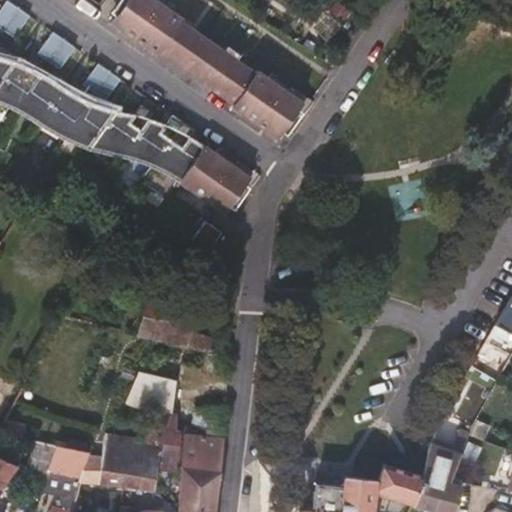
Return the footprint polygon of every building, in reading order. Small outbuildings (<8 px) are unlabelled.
[(154,54),(176,22),(177,20),(166,12),(165,13),(146,0),(125,0),(108,25),(151,56),(153,54),(154,54)] [(0,29),(13,11),(2,3),(0,5),(0,29)] [(25,19),(13,11),(0,29),(0,33),(10,40),(25,19)] [(179,72),(202,40),(176,22),(154,54),(179,72)] [(31,55),(43,63),(59,41),(47,33),(31,55)] [(179,72),(204,89),(226,58),(202,40),(179,72)] [(71,50),(59,41),(43,63),(56,71),(71,50)] [(229,106),(250,75),(226,58),(204,89),(229,106)] [(0,60),(0,76),(9,64),(2,61),(0,60)] [(77,86),(89,94),(104,72),(92,63),(77,86)] [(0,76),(0,106),(9,112),(35,76),(16,67),(9,64),(0,76)] [(104,72),(89,94),(100,102),(116,80),(104,72)] [(250,75),(229,106),(229,109),(273,140),(278,132),(296,105),(285,97),(284,98),(261,82),(262,81),(251,73),(250,75)] [(35,76),(9,112),(24,123),(31,126),(57,89),(35,76)] [(57,89),(31,126),(57,140),(60,137),(82,104),(63,94),(57,89)] [(109,112),(82,104),(60,137),(74,147),(83,149),(109,112)] [(109,112),(83,149),(104,154),(106,150),(116,157),(141,119),(130,112),(128,115),(109,112)] [(141,119),(116,157),(130,162),(134,162),(137,160),(145,166),(176,121),(165,114),(157,126),(141,119)] [(177,183),(200,147),(187,138),(191,132),(176,121),(145,166),(177,183)] [(200,147),(177,183),(187,190),(188,188),(212,205),(211,208),(211,209),(222,216),(245,180),(247,178),(236,171),(235,173),(209,156),(211,154),(200,147)] [(101,227),(91,222),(80,243),(91,248),(101,227)] [(223,235),(202,222),(191,238),(213,249),(223,235)] [(511,287),(501,307),(511,312),(511,287)] [(196,301),(147,291),(137,338),(186,349),(196,301)] [(133,469),(157,472),(161,473),(167,430),(173,382),(136,373),(123,405),(148,415),(134,442),(107,439),(102,465),(133,469)] [(206,409),(197,408),(195,428),(203,429),(206,409)] [(175,511),(212,511),(225,411),(206,409),(203,429),(202,434),(200,446),(192,445),(191,457),(180,456),(178,475),(175,511)] [(202,434),(167,430),(161,473),(178,475),(180,456),(191,457),(192,445),(200,446),(202,434)] [(420,476),(412,507),(432,511),(451,511),(459,485),(449,483),(467,439),(468,436),(459,433),(451,454),(428,446),(420,476)] [(47,480),(55,450),(32,445),(24,475),(47,480)] [(55,450),(47,480),(43,493),(57,498),(60,511),(70,509),(78,483),(86,457),(55,450)] [(86,457),(78,483),(95,484),(99,461),(86,457)] [(0,492),(4,485),(15,468),(0,461),(0,492)] [(375,482),(374,494),(412,507),(420,476),(381,464),(375,482)] [(99,484),(130,488),(133,469),(102,465),(99,484)] [(157,472),(133,469),(130,488),(153,491),(157,472)] [(371,511),(374,494),(375,482),(340,477),(339,487),(311,484),(309,511),(297,511),(371,511)]
